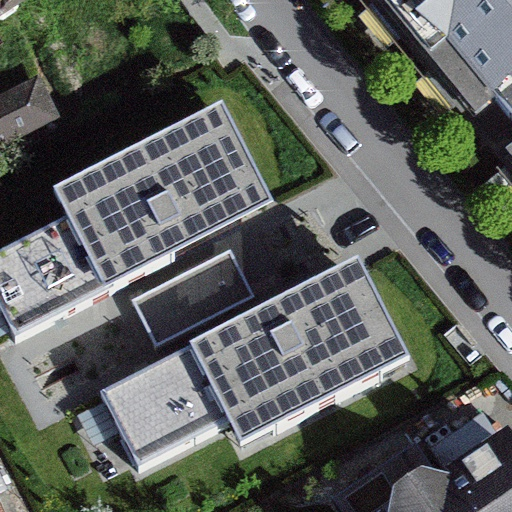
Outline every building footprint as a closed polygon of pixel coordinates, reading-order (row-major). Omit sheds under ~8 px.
[(0,0),(0,21),(13,13),(16,3),(20,0),(0,0)] [(511,0),(377,0),(511,160),(511,0)] [(33,88),(0,104),(0,145),(49,120),(33,88)] [(272,211),(222,115),(90,184),(100,204),(0,256),(0,295),(24,341),(182,258),(272,211)] [(150,351),(241,306),(216,257),(126,303),(150,351)] [(342,306),(329,281),(266,313),(98,398),(137,476),(265,411),(275,430),(378,377),(365,351),(395,335),(372,291),(342,306)] [(511,511),(511,464),(504,453),(415,511),(511,511)]
